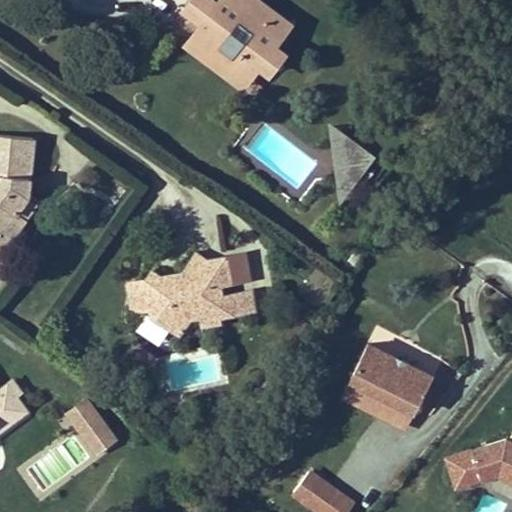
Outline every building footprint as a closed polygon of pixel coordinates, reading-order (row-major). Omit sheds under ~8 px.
[(189,0),(183,9),(204,25),(206,21),(194,12),(203,0),(209,0),(218,6),(220,3),(215,0),(189,0)] [(248,78),(260,63),(272,72),(284,55),(272,46),(284,30),(243,0),(222,0),(220,3),(218,6),(209,0),(203,0),(194,12),(206,21),(204,25),(194,38),(248,78)] [(257,0),(243,0),(284,30),(289,24),(257,0)] [(244,84),(248,78),(194,38),(190,44),(244,84)] [(330,125),(340,198),(372,157),(330,125)] [(35,138),(0,133),(0,227),(13,236),(26,218),(17,211),(29,196),(35,138)] [(29,196),(17,211),(26,218),(38,202),(29,196)] [(0,227),(0,249),(2,251),(13,236),(0,227)] [(177,342),(188,325),(197,323),(199,332),(221,328),(220,323),(258,315),(253,290),(221,297),(220,290),(250,284),(245,255),(208,262),(195,253),(180,275),(161,279),(150,272),(143,283),(123,286),(129,315),(145,315),(147,321),(177,342)] [(405,433),(433,380),(368,346),(341,400),(405,433)] [(0,430),(27,411),(17,397),(22,393),(14,381),(0,390),(0,430)] [(87,400),(63,416),(94,460),(118,444),(87,400)] [(452,454),(461,481),(504,467),(511,471),(511,436),(509,435),(452,454)] [(309,511),(351,511),(355,506),(308,472),(290,498),(309,511)]
